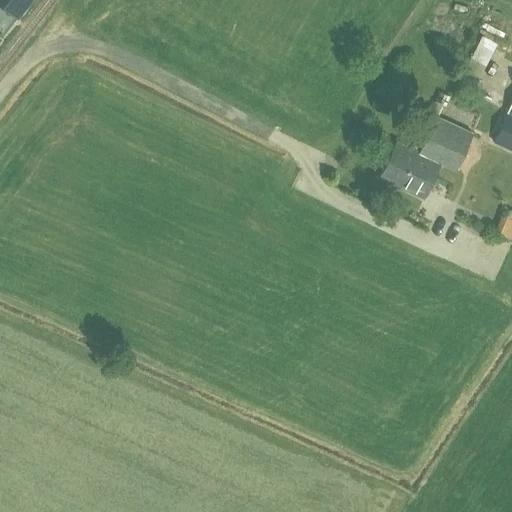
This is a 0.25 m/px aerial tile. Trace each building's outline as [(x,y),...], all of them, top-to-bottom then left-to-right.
[(0,0),(0,5),(18,20),(32,0),(0,0)] [(486,66),(471,59),(463,77),(478,84),(486,66)] [(511,102),(497,137),(511,143),(511,102)] [(419,152),(441,163),(456,170),(473,134),(436,116),(419,152)] [(441,163),(419,152),(396,142),(379,177),(425,198),(441,163)] [(503,230),(511,232),(511,206),(510,206),(503,230)]
